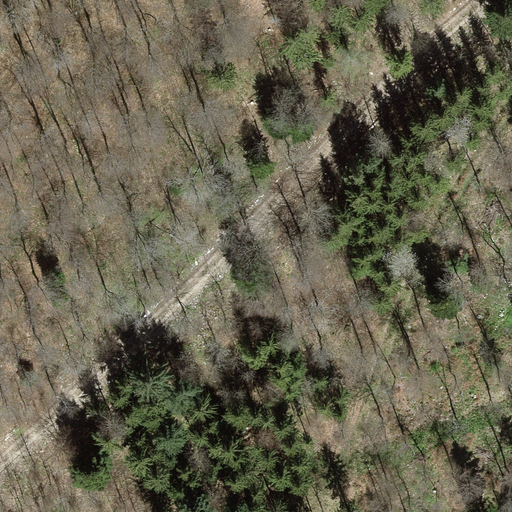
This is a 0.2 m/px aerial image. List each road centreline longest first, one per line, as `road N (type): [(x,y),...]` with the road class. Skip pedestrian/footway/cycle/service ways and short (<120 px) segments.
road 1 (track): [(0,469),(376,92),(481,0)]
road 2 (track): [(292,511),(356,441),(383,344),(453,192),(511,102)]
